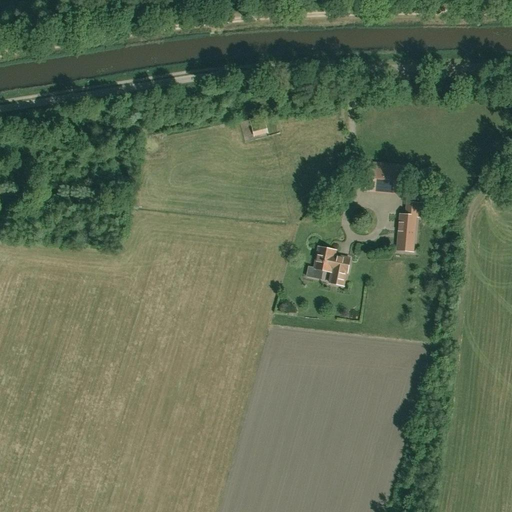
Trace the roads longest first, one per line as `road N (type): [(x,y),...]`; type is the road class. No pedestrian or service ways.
road 1 (track): [(0,54),(254,16),(511,9)]
road 2 (track): [(0,110),(220,76),(337,70)]
road 3 (unclassified): [(511,67),(337,70)]
